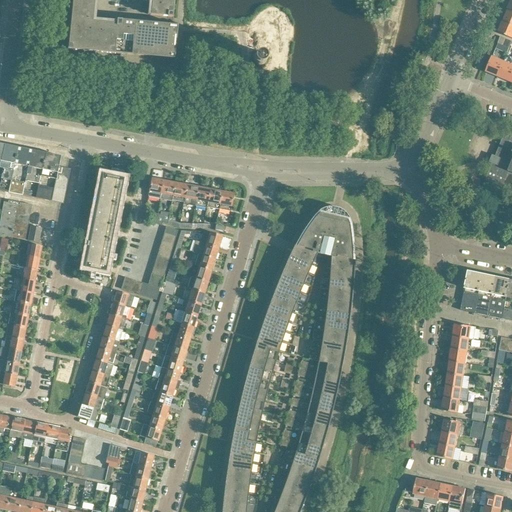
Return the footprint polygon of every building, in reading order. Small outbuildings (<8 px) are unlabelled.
[(95,6),(95,0),(72,0),(68,49),(84,51),(84,48),(89,48),(89,51),(114,54),(117,24),(93,21),(95,6)] [(173,10),(174,0),(151,0),(151,8),(173,10)] [(173,18),(173,10),(151,8),(150,15),(173,18)] [(511,25),(511,11),(508,10),(503,22),(511,25)] [(178,25),(176,25),(117,20),(117,24),(114,54),(121,54),(122,52),(126,52),(126,55),(158,56),(160,56),(163,57),(167,57),(170,58),(175,59),(175,58),(173,58),(174,48),(176,48),(178,25)] [(511,38),(511,25),(503,22),(498,33),(511,38)] [(506,39),(500,37),(498,43),(504,46),(506,39)] [(253,57),(253,59),(253,60),(253,61),(254,62),(254,64),(255,64),(256,65),(258,66),(259,66),(260,66),(262,66),(263,65),(264,65),(265,64),(266,63),(266,62),(267,60),(267,59),(267,58),(266,57),(266,56),(265,55),(264,54),(263,53),(262,52),(261,52),(260,52),(259,52),(257,53),(256,53),(255,54),(254,55),(253,56),(253,57)] [(497,77),(504,62),(492,58),(486,72),(497,77)] [(509,82),(511,74),(511,65),(504,62),(497,77),(509,82)] [(511,133),(506,131),(495,156),(493,155),(489,163),(492,164),(485,181),(511,191),(511,188),(511,133)] [(0,190),(9,193),(18,148),(4,145),(0,164),(0,168),(3,169),(1,183),(0,182),(0,190)] [(25,181),(31,151),(18,148),(9,193),(22,195),(23,190),(25,181)] [(41,176),(45,153),(31,151),(25,181),(39,184),(41,176)] [(56,179),(58,167),(59,167),(61,157),(45,153),(41,176),(56,179)] [(63,204),(70,169),(59,167),(58,167),(56,179),(54,188),(51,201),(63,204)] [(117,210),(124,179),(103,175),(97,206),(117,210)] [(160,199),(163,181),(151,178),(149,191),(148,197),(160,199)] [(172,200),(175,183),(163,181),(160,199),(172,201),(172,200)] [(183,202),(187,185),(175,183),(172,200),(183,202)] [(51,201),(54,188),(39,185),(36,198),(51,201)] [(195,206),(199,187),(187,185),(183,202),(184,202),(183,204),(195,206)] [(207,207),(210,190),(199,187),(195,206),(207,209),(207,207)] [(219,210),(222,192),(210,190),(207,207),(219,210)] [(231,212),(234,194),(222,192),(219,210),(231,212)] [(0,221),(0,234),(12,237),(18,205),(19,202),(8,200),(8,203),(4,202),(2,211),(0,221)] [(25,240),(29,217),(32,205),(20,203),(19,205),(18,205),(12,237),(25,240)] [(111,241),(117,210),(97,206),(91,237),(111,241)] [(352,238),(350,224),(348,220),(346,215),(324,210),(319,213),(316,216),(309,226),(302,236),(296,246),(292,255),(313,263),(316,257),(320,255),(324,239),(332,241),(328,256),(331,261),(330,268),(353,270),(353,261),(353,250),(352,238)] [(168,219),(169,219),(170,213),(158,211),(156,219),(155,224),(161,226),(162,223),(167,225),(168,219)] [(180,226),(180,223),(169,219),(168,219),(167,225),(178,228),(179,228),(180,226)] [(224,234),(226,225),(217,223),(215,231),(224,234)] [(38,242),(41,228),(31,226),(28,240),(38,242)] [(176,238),(178,231),(166,227),(164,234),(176,238)] [(219,248),(222,236),(210,233),(203,232),(200,242),(219,248)] [(174,244),(176,238),(164,234),(162,240),(174,244)] [(181,249),(184,237),(179,236),(176,247),(181,249)] [(105,272),(111,241),(91,237),(85,268),(105,272)] [(172,249),(174,244),(162,240),(160,245),(172,249)] [(219,248),(200,242),(196,241),(192,252),(198,254),(215,259),(219,248)] [(40,258),(42,246),(30,244),(28,256),(27,256),(40,258)] [(172,249),(160,245),(159,251),(171,255),(172,249)] [(169,261),(171,255),(159,251),(157,257),(169,261)] [(37,270),(40,258),(27,256),(28,256),(20,254),(18,266),(26,268),(37,270)] [(212,271),(215,259),(198,254),(195,266),(199,267),(200,267),(212,271)] [(313,263),(292,255),(288,265),(308,273),(313,263)] [(169,261),(157,257),(155,263),(167,266),(169,261)] [(165,272),(167,266),(155,263),(153,268),(165,272)] [(304,283),(308,273),(288,265),(284,274),(304,283)] [(208,282),(212,271),(200,267),(199,267),(196,278),(208,282)] [(35,282),(37,270),(26,268),(24,279),(35,282)] [(165,272),(153,268),(152,274),(164,278),(165,272)] [(352,281),(353,270),(330,268),(330,279),(352,281)] [(170,283),(172,277),(174,277),(175,272),(169,270),(165,281),(170,283)] [(469,271),(464,293),(479,296),(483,274),(482,274),(470,272),(470,271),(469,271)] [(162,284),(164,278),(152,274),(150,280),(162,284)] [(304,283),(284,274),(282,279),(280,284),(300,292),(301,290),(304,283)] [(483,274),(479,296),(492,299),(497,277),(496,277),(484,274),(483,274)] [(33,293),(35,282),(24,279),(15,277),(13,289),(16,290),(33,293)] [(127,291),(131,280),(125,277),(121,289),(127,291)] [(497,277),(492,299),(506,302),(507,297),(510,280),(498,277),(497,277)] [(204,294),(208,282),(196,278),(192,290),(204,294)] [(351,287),(352,281),(330,279),(329,289),(351,291),(351,287)] [(133,293),(137,281),(131,280),(127,291),(133,293)] [(156,300),(162,284),(150,280),(148,285),(144,297),(156,300)] [(139,295),(142,283),(137,281),(133,293),(139,295)] [(165,281),(162,293),(168,295),(172,284),(170,283),(165,281)] [(144,297),(148,285),(142,283),(139,295),(144,297)] [(300,292),(280,284),(276,294),(296,302),(300,292)] [(350,298),(351,291),(329,289),(328,296),(328,299),(350,302),(350,298)] [(31,305),(33,293),(16,290),(14,302),(31,305)] [(201,305),(204,294),(192,290),(189,301),(201,305)] [(131,308),(134,297),(117,291),(113,303),(130,308),(131,308)] [(475,314),(479,296),(464,293),(460,311),(475,314)] [(295,307),(296,302),(276,294),(274,299),(272,304),(293,312),(295,307)] [(488,317),(492,299),(479,296),(475,314),(488,317)] [(349,313),(350,302),(328,299),(327,310),(349,313)] [(505,308),(506,302),(492,299),(488,317),(502,319),(505,308)] [(189,301),(184,300),(181,311),(197,316),(201,305),(189,301)] [(152,315),(156,303),(150,301),(146,313),(152,315)] [(28,317),(31,305),(14,302),(13,302),(11,313),(28,317)] [(126,319),(130,308),(113,303),(110,314),(126,319)] [(293,312),(272,304),(270,309),(268,315),(289,322),(291,317),(293,312)] [(348,319),(349,313),(327,310),(326,317),(325,320),(347,323),(348,319)] [(194,328),(197,316),(181,311),(181,312),(179,311),(176,322),(194,328)] [(26,328),(28,317),(11,313),(8,325),(15,326),(26,328)] [(123,331),(126,319),(110,314),(106,326),(117,329),(118,329),(123,331)] [(156,329),(159,317),(155,315),(151,327),(156,329)] [(287,327),(289,322),(268,315),(266,319),(264,325),(286,332),(287,327)] [(346,330),(347,323),(325,320),(324,327),(324,331),(346,334),(346,330)] [(194,328),(176,322),(172,334),(173,334),(190,339),(194,328)] [(145,338),(148,326),(144,325),(141,324),(138,335),(141,336),(145,338)] [(282,342),(286,332),(264,325),(263,329),(261,335),(282,342)] [(455,325),(453,337),(469,339),(474,340),(476,328),(471,327),(455,325)] [(24,340),(26,328),(15,326),(12,338),(24,340)] [(114,341),(114,340),(117,329),(106,326),(103,337),(114,341)] [(158,329),(156,329),(151,327),(148,339),(154,341),(158,329)] [(511,328),(504,327),(503,336),(511,337),(511,328)] [(345,341),(346,334),(324,331),(322,341),(344,345),(345,341)] [(187,351),(190,339),(173,334),(170,345),(187,351)] [(281,346),(282,342),(261,335),(260,339),(258,345),(279,352),(281,346)] [(22,352),(24,340),(12,338),(6,337),(4,348),(22,352)] [(116,354),(119,342),(114,340),(114,341),(103,337),(99,348),(116,354)] [(468,352),(469,339),(453,337),(451,349),(468,352)] [(506,352),(509,339),(502,337),(499,350),(506,352)] [(343,351),(344,345),(322,341),(321,348),(321,351),(342,355),(343,351)] [(183,362),(187,351),(170,345),(168,345),(164,356),(183,362)] [(276,362),(279,352),(258,345),(256,350),(255,355),(276,362)] [(0,359),(20,363),(22,352),(4,348),(1,348),(0,351),(0,359)] [(112,365),(116,354),(99,348),(96,360),(113,365),(114,365),(112,365)] [(466,364),(468,352),(451,349),(449,361),(466,364)] [(148,364),(151,352),(144,350),(141,361),(148,364)] [(341,362),(342,355),(321,351),(319,358),(319,362),(340,366),(341,362)] [(274,366),(276,362),(255,355),(253,360),(251,366),(273,372),(274,366)] [(180,373),(183,362),(164,356),(161,367),(162,368),(180,373)] [(132,359),(129,367),(135,369),(138,360),(134,359),(132,358),(132,359)] [(293,367),(295,360),(288,358),(286,365),(293,367)] [(17,375),(20,363),(0,359),(0,365),(0,367),(0,371),(0,372),(17,375)] [(110,377),(113,365),(96,360),(92,371),(110,377)] [(145,374),(148,364),(141,361),(137,373),(142,374),(142,373),(145,374)] [(306,370),(308,363),(301,361),(299,369),(306,370)] [(464,376),(466,364),(449,361),(448,374),(464,376)] [(338,376),(340,366),(319,362),(317,372),(338,376)] [(291,375),(293,367),(286,365),(284,373),(291,375)] [(270,382),(273,372),(251,366),(249,376),(270,382)] [(177,381),(180,373),(162,368),(158,379),(159,379),(179,386),(181,382),(177,381)] [(304,378),(306,370),(299,369),(297,376),(304,378)] [(131,383),(134,372),(129,370),(125,381),(131,383)] [(0,384),(15,387),(17,375),(0,372),(0,371),(0,384)] [(106,388),(110,377),(92,371),(89,383),(107,388),(106,388)] [(337,383),(338,376),(317,372),(315,378),(315,382),(336,387),(337,383)] [(138,386),(142,374),(137,373),(133,384),(138,386)] [(462,388),(464,376),(448,374),(446,386),(462,388)] [(269,386),(270,382),(249,376),(247,381),(246,387),(267,392),(269,386)] [(288,387),(290,379),(283,377),(281,385),(288,387)] [(179,386),(159,379),(155,391),(160,392),(172,396),(175,389),(178,390),(179,386)] [(301,390),(303,383),(296,381),(294,388),(301,390)] [(335,393),(336,387),(315,382),(313,388),(312,392),(334,398),(335,393)] [(104,400),(107,388),(89,383),(85,394),(104,400)] [(286,394),(288,387),(281,385),(279,392),(286,394)] [(461,400),(462,388),(446,386),(444,398),(461,400)] [(266,396),(267,392),(246,387),(245,391),(243,397),(265,402),(266,396)] [(299,398),(301,390),(294,388),(292,396),(299,398)] [(169,408),(172,396),(160,392),(157,403),(157,404),(169,408)] [(331,408),(334,398),(312,392),(310,403),(331,408)] [(100,411),(104,400),(85,394),(82,405),(99,411),(99,410),(100,411)] [(276,402),(283,404),(285,397),(278,395),(276,402)] [(264,406),(265,402),(243,397),(242,401),(241,408),(262,412),(264,406)] [(290,406),(297,408),(299,400),(292,398),(290,406)] [(459,413),(461,400),(444,398),(442,410),(459,413)] [(165,419),(169,408),(157,404),(157,403),(150,401),(147,413),(153,415),(165,419)] [(330,414),(331,408),(310,403),(308,409),(307,413),(329,418),(330,414)] [(96,422),(99,411),(82,405),(78,417),(89,421),(90,420),(96,422)] [(280,416),(282,409),(275,407),(273,415),(280,416)] [(261,416),(262,412),(241,408),(238,418),(260,423),(261,416)] [(294,420),(296,412),(289,411),(287,418),(294,420)] [(485,421),(486,414),(473,412),(472,419),(485,421)] [(327,424),(329,418),(307,413),(306,419),(305,423),(326,429),(327,424)] [(117,429),(120,417),(116,416),(114,415),(111,427),(117,429)] [(162,431),(165,419),(153,415),(149,427),(162,431)] [(278,424),(280,416),(273,415),(272,422),(278,424)] [(11,430),(13,419),(2,416),(0,424),(0,433),(3,434),(4,428),(11,429),(11,430)] [(127,432),(131,421),(131,420),(128,419),(127,420),(123,418),(119,430),(127,432)] [(259,427),(260,423),(238,418),(236,429),(258,433),(259,427)] [(292,427),(294,420),(287,418),(285,426),(292,427)] [(21,438),(25,421),(13,419),(11,430),(11,429),(9,436),(21,438)] [(511,434),(511,421),(508,420),(502,419),(499,431),(506,432),(505,433),(511,434)] [(445,420),(442,432),(459,435),(461,423),(445,420)] [(34,435),(37,423),(25,421),(21,438),(33,441),(34,435)] [(34,435),(33,441),(44,443),(44,442),(46,437),(48,426),(37,423),(34,435)] [(323,439),(326,429),(305,423),(302,433),(323,439)] [(142,430),(140,437),(146,438),(144,444),(156,447),(157,442),(158,442),(162,431),(149,427),(144,425),(142,430)] [(56,445),(60,428),(48,426),(46,437),(44,442),(56,445)] [(277,428),(270,427),(268,434),(275,436),(277,428)] [(67,452),(72,431),(60,428),(56,445),(55,450),(67,452)] [(493,429),(491,429),(487,428),(484,440),(489,441),(491,442),(493,429)] [(257,437),(258,433),(236,429),(235,433),(234,439),(256,443),(257,437)] [(289,440),(291,432),(284,430),(282,438),(289,440)] [(456,447),(459,435),(442,432),(439,444),(456,447)] [(321,445),(323,439),(302,433),(300,439),(299,443),(320,450),(321,445)] [(511,446),(511,434),(505,433),(503,445),(511,446)] [(273,444),(275,436),(268,434),(266,442),(273,444)] [(84,447),(86,440),(73,438),(72,444),(84,447)] [(287,447),(289,440),(282,438),(280,445),(287,447)] [(254,453),(256,443),(234,439),(233,443),(232,450),(254,453)] [(318,455),(320,450),(299,443),(297,449),(296,453),(317,460),(318,455)] [(83,453),(84,447),(72,444),(71,450),(83,453)] [(453,460),(456,447),(439,444),(437,456),(453,460)] [(118,460),(120,448),(110,445),(107,457),(118,460)] [(511,459),(511,446),(503,445),(500,457),(511,459)] [(82,459),(83,453),(71,450),(69,456),(82,459)] [(252,464),(254,456),(254,453),(232,450),(230,460),(252,464)] [(151,468),(154,456),(141,453),(139,464),(139,465),(151,468)] [(315,466),(317,460),(296,453),(294,459),(293,463),(314,470),(315,466)] [(16,463),(17,458),(5,455),(4,461),(16,463)] [(81,464),(82,459),(69,456),(68,462),(80,465),(81,464)] [(116,468),(118,460),(107,457),(106,463),(110,464),(108,470),(112,471),(113,467),(116,468)] [(511,472),(511,459),(500,457),(498,469),(511,472)] [(251,474),(252,468),(252,464),(230,460),(230,464),(229,471),(251,474)] [(51,470),(52,464),(40,462),(40,464),(39,468),(51,470)] [(84,478),(86,465),(81,464),(80,465),(68,462),(66,474),(84,478)] [(148,480),(151,468),(139,465),(139,464),(132,463),(129,475),(131,475),(148,480)] [(310,480),(314,470),(293,463),(291,469),(289,473),(310,480)] [(64,469),(58,468),(58,466),(52,464),(51,470),(63,473),(64,469)] [(89,479),(92,467),(86,465),(84,478),(89,479)] [(95,480),(98,468),(92,467),(89,479),(95,480)] [(102,482),(104,469),(98,468),(95,480),(102,482)] [(249,485),(251,474),(229,471),(227,482),(249,485)] [(308,486),(310,480),(289,473),(287,478),(286,483),(307,490),(308,486)] [(145,491),(148,480),(131,475),(128,487),(145,491)] [(426,497),(429,481),(416,479),(416,480),(410,479),(405,491),(413,493),(413,494),(426,497)] [(438,500),(442,484),(429,481),(426,497),(425,503),(437,506),(438,500)] [(249,488),(249,485),(227,482),(227,485),(226,492),(248,495),(249,488)] [(305,496),(307,490),(286,483),(284,488),(282,493),(303,501),(305,496)] [(450,502),(454,487),(442,484),(438,500),(450,502)] [(142,503),(145,491),(128,487),(126,498),(130,499),(130,500),(142,503)] [(462,505),(466,489),(454,487),(450,502),(448,508),(461,511),(462,505)] [(0,509),(7,511),(9,498),(11,491),(0,488),(0,509)] [(472,503),(475,491),(469,490),(466,502),(470,503),(472,503)] [(247,502),(248,495),(226,492),(225,500),(225,503),(247,505),(247,502)] [(301,506),(303,501),(282,493),(278,503),(299,511),(301,506)] [(501,510),(504,497),(488,494),(486,506),(501,510)] [(30,511),(34,498),(27,497),(26,501),(21,500),(18,511),(30,511)] [(34,497),(34,498),(30,511),(43,511),(44,505),(46,499),(34,497)] [(11,511),(18,511),(21,500),(9,498),(7,511),(11,511)] [(129,511),(140,511),(142,503),(130,500),(127,511),(129,511)] [(67,511),(69,506),(57,503),(56,508),(55,511),(67,511)] [(246,511),(247,505),(225,503),(224,510),(223,511),(246,511)] [(298,511),(299,511),(278,503),(276,507),(274,511),(298,511)]
